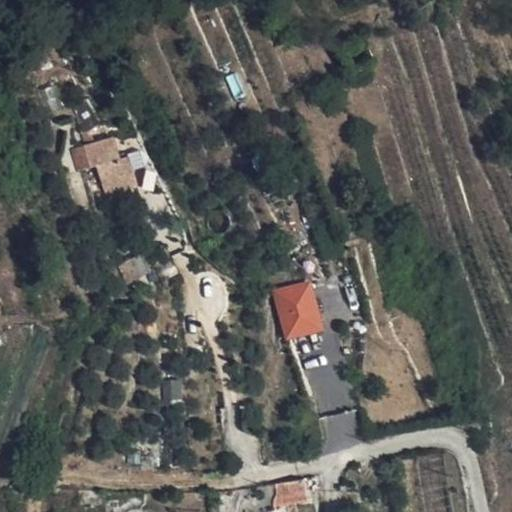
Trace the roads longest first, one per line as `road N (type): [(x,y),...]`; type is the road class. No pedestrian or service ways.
road 1 (track): [(486,511),(456,434),(217,481),(64,480),(48,511)]
road 2 (track): [(254,472),(235,437),(210,321),(155,209)]
